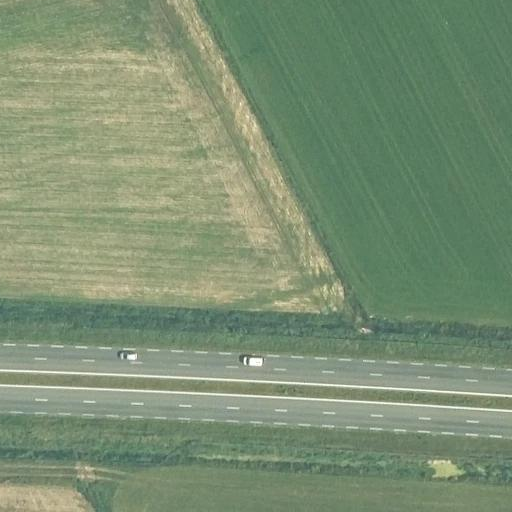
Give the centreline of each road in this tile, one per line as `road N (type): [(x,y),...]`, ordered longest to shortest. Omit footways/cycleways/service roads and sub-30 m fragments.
road 1 (primary): [(0,398),(511,425)]
road 2 (primary): [(511,384),(0,359)]
